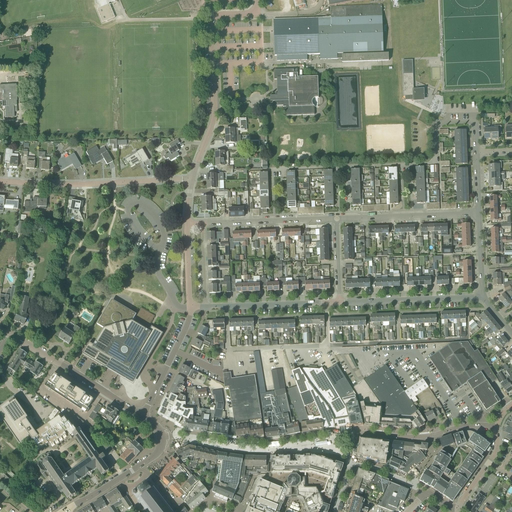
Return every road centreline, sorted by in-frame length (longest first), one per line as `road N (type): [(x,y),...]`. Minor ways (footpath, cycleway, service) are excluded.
road 1 (tertiary): [(191,179),(212,115),(212,20),(250,15),(257,0)]
road 2 (residential): [(191,179),(0,180)]
road 3 (tertiary): [(65,511),(157,455),(160,435),(142,416)]
road 4 (tertiary): [(142,416),(14,333)]
road 5 (residential): [(339,301),(482,296)]
road 6 (residential): [(337,217),(479,211)]
road 7 (residential): [(201,222),(337,217)]
road 8 (residential): [(205,307),(339,301)]
